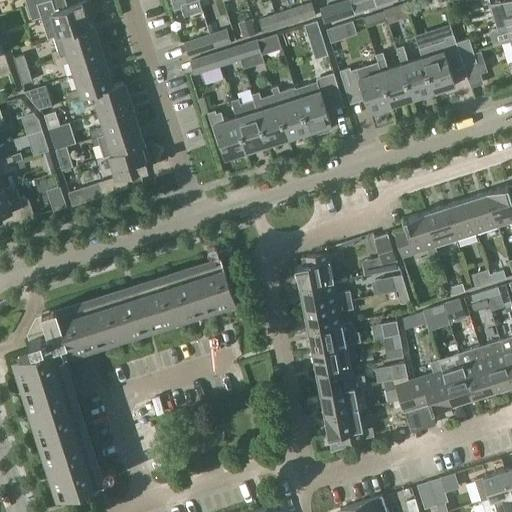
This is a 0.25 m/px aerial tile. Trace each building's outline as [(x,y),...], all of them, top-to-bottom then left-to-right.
[(49,37),(54,36),(59,34),(94,23),(87,1),(62,9),(58,0),(35,0),(36,4),(29,6),(33,18),(42,15),(49,37)] [(170,0),(173,9),(181,6),(180,4),(186,2),(191,0),(170,0)] [(511,0),(489,4),(498,31),(509,27),(511,35),(511,0)] [(264,33),(297,22),(293,8),(260,19),(264,33)] [(383,25),(402,19),(399,11),(380,17),(383,25)] [(51,52),(54,59),(99,45),(93,25),(95,24),(94,23),(59,34),(54,36),(59,50),(51,52)] [(303,26),(307,57),(319,56),(314,24),(303,26)] [(213,46),(230,41),(226,28),(209,34),(213,46)] [(281,47),(277,33),(258,39),(262,53),(281,47)] [(188,54),(213,46),(209,34),(184,42),(188,54)] [(455,37),(419,48),(422,57),(432,91),(434,90),(436,95),(437,94),(452,86),(452,85),(455,84),(449,65),(462,61),(461,56),(456,43),(455,37)] [(461,56),(475,52),(471,38),(456,43),(461,56)] [(262,53),(258,39),(236,46),(241,60),(262,53)] [(75,75),(106,65),(99,45),(54,59),(56,66),(71,61),(75,75)] [(241,60),(236,46),(216,52),(220,66),(241,60)] [(432,91),(422,57),(409,61),(404,48),(397,50),(401,64),(412,97),(432,91)] [(0,74),(10,72),(2,49),(0,49),(0,74)] [(220,66),(216,52),(192,60),(196,74),(220,66)] [(25,55),(14,58),(18,71),(29,68),(25,55)] [(376,57),(378,61),(380,70),(391,104),(412,97),(401,64),(388,68),(384,55),(376,57)] [(390,104),(391,104),(380,70),(378,61),(340,73),(348,97),(363,92),(369,111),(372,110),(372,112),(390,109),(390,110),(391,109),(390,104)] [(67,100),(78,97),(124,82),(123,81),(112,84),(106,65),(75,75),(80,88),(64,93),(67,100)] [(29,68),(18,71),(22,85),(33,81),(29,68)] [(511,72),(511,71),(476,82),(481,97),(511,87),(511,72)] [(334,75),(295,88),(298,97),(309,130),(310,130),(312,135),(330,129),(329,124),(331,123),(325,104),(342,99),(334,75)] [(44,91),(59,88),(57,81),(24,87),(28,110),(47,107),(44,91)] [(100,112),(130,102),(124,82),(78,97),(81,104),(96,99),(100,112)] [(281,88),(273,90),(275,95),(288,137),(309,130),(298,97),(295,88),(282,92),(281,88)] [(251,93),(254,102),(257,110),(267,143),(288,137),(275,95),(262,99),(259,91),(251,93)] [(232,103),(236,116),(247,150),(267,143),(257,110),(254,102),(241,106),(239,101),(232,103)] [(91,138),(137,123),(130,102),(100,112),(104,126),(89,130),(91,138)] [(55,111),(44,114),(49,128),(60,125),(55,111)] [(245,151),(247,150),(236,116),(224,120),(221,111),(208,115),(215,135),(217,135),(224,157),(227,156),(228,158),(245,155),(245,156),(247,155),(245,151)] [(49,128),(47,129),(54,150),(66,146),(76,143),(69,122),(60,125),(49,128)] [(101,157),(110,154),(145,143),(145,142),(143,142),(137,123),(91,138),(94,145),(96,144),(101,157)] [(145,143),(110,154),(117,177),(98,183),(102,195),(124,188),(121,176),(152,165),(145,143)] [(61,170),(73,166),(66,146),(54,150),(61,170)] [(0,166),(14,162),(12,155),(0,158),(0,166)] [(0,189),(5,188),(1,174),(16,169),(14,162),(0,166),(0,189)] [(13,185),(5,188),(0,189),(0,214),(7,212),(11,224),(34,217),(28,199),(24,198),(17,200),(13,185)] [(486,192),(497,225),(511,220),(511,191),(510,193),(507,185),(486,192)] [(82,188),(69,192),(73,204),(86,200),(82,188)] [(476,232),(497,225),(486,192),(465,198),(476,232)] [(456,238),(476,232),(465,198),(445,205),(456,238)] [(445,205),(424,211),(435,245),(456,238),(445,205)] [(432,260),(439,257),(435,245),(424,211),(403,218),(406,226),(393,230),(401,256),(428,247),(432,260)] [(101,240),(118,236),(116,227),(98,231),(101,240)] [(387,232),(374,236),(382,262),(396,258),(387,232)] [(299,287),(333,281),(328,251),(301,256),(302,264),(295,266),(299,287)] [(33,351),(19,356),(63,495),(98,484),(53,346),(65,342),(67,350),(234,296),(223,262),(56,315),(44,319),(35,336),(28,338),(31,347),(32,347),(33,351)] [(492,282),(490,274),(488,269),(471,274),(475,287),(492,282)] [(492,282),(506,277),(503,270),(490,274),(492,282)] [(398,290),(406,288),(401,274),(394,277),(398,290)] [(303,309),(353,299),(351,291),(336,294),(333,281),(299,287),(303,309)] [(462,283),(449,287),(451,295),(464,291),(462,283)] [(485,291),(487,298),(501,294),(499,287),(485,291)] [(398,290),(402,303),(410,301),(406,288),(398,290)] [(472,295),(477,309),(489,305),(487,298),(485,291),(472,295)] [(353,299),(303,309),(307,330),(342,323),(340,312),(355,309),(353,299)] [(443,304),(446,312),(460,307),(458,299),(443,304)] [(446,312),(443,304),(431,308),(433,316),(446,312)] [(385,337),(391,336),(391,335),(398,334),(395,320),(382,323),(385,337)] [(342,323),(307,330),(311,351),(346,344),(360,342),(357,329),(355,329),(354,321),(342,323)] [(511,376),(511,326),(511,327),(511,329),(511,336),(500,340),(511,376)] [(391,335),(391,336),(394,349),(402,348),(399,334),(398,334),(391,335)] [(494,391),(511,384),(511,376),(500,340),(480,347),(494,391)] [(315,372),(350,365),(346,344),(311,351),(315,372)] [(473,397),(494,391),(480,347),(459,353),(473,397)] [(453,404),(473,397),(459,353),(439,360),(439,359),(438,359),(439,360),(453,404)] [(435,373),(408,381),(416,407),(429,403),(431,411),(453,404),(439,360),(431,363),(435,373)] [(399,378),(407,376),(405,363),(397,364),(399,378)] [(397,364),(389,366),(391,379),(399,378),(397,364)] [(315,372),(319,393),(354,387),(362,385),(367,384),(365,375),(352,377),(350,365),(315,372)] [(395,385),(403,411),(416,407),(408,381),(395,385)] [(319,393),(323,415),(358,408),(366,406),(362,385),(354,387),(319,393)] [(328,436),(331,451),(349,445),(348,441),(374,436),(372,428),(362,430),(358,408),(323,415),(328,436)] [(171,472),(193,467),(190,454),(168,459),(171,472)] [(511,466),(475,478),(481,499),(511,488),(511,466)] [(440,477),(428,480),(436,504),(448,501),(440,477)] [(436,504),(428,480),(417,484),(424,508),(436,504)] [(485,511),(511,511),(511,488),(481,499),(485,511)] [(406,501),(409,511),(412,511),(419,510),(415,498),(406,501)]
